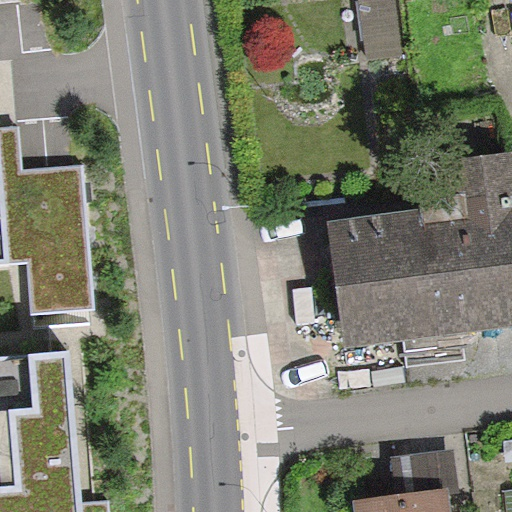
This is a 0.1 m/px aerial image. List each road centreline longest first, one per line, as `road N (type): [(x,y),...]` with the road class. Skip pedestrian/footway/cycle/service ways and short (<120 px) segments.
road 1 (primary): [(155,0),(208,434)]
road 2 (residential): [(208,434),(511,400)]
